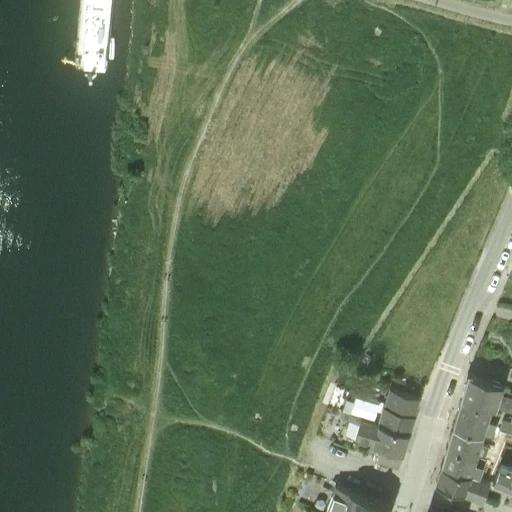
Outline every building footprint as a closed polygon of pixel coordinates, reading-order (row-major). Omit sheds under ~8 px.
[(80,0),(74,71),(109,73),(115,0),(80,0)] [(468,372),(461,395),(494,406),(502,408),(511,410),(511,394),(499,391),(501,382),(468,372)] [(389,387),(384,403),(414,412),(419,396),(389,387)] [(461,395),(451,425),(488,436),(482,456),(485,457),(487,458),(498,426),(501,418),(511,420),(511,414),(511,410),(502,408),(494,406),(461,395)] [(345,399),(342,412),(349,414),(353,402),(345,399)] [(378,422),(378,423),(408,432),(413,416),(382,407),(378,422)] [(341,412),(340,417),(359,423),(354,437),(372,442),(372,444),(380,446),(376,460),(398,466),(402,453),(408,432),(378,423),(360,418),(341,412)] [(501,418),(498,426),(511,430),(511,414),(511,420),(501,418)] [(451,425),(446,444),(482,456),(488,436),(451,425)] [(437,475),(435,481),(456,488),(482,498),(484,494),(491,475),(496,462),(497,458),(503,441),(511,443),(511,430),(498,426),(487,458),(485,457),(478,478),(440,463),(437,475)] [(446,444),(440,463),(478,478),(485,457),(482,456),(446,444)] [(491,478),(490,481),(511,489),(511,463),(499,459),(493,476),(492,479),(491,478)] [(334,507),(332,511),(386,511),(389,505),(389,503),(366,494),(335,483),(334,486),(332,492),(347,498),(342,510),(334,507)]
